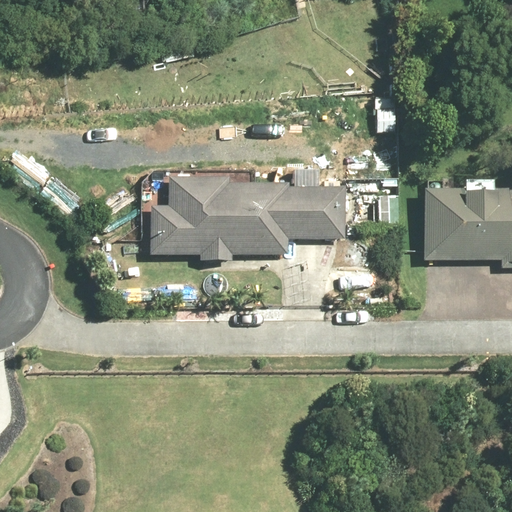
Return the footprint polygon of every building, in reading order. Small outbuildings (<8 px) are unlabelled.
[(396,110),(375,110),(374,132),(395,133),(396,110)] [(233,263),(233,256),(288,256),(288,240),(345,240),(345,186),(246,187),(246,176),(169,176),(169,207),(151,207),(151,257),(199,257),(199,263),(233,263)] [(511,218),(511,219),(511,192),(493,192),(493,181),(464,181),(464,192),(424,192),(423,259),(501,260),(501,267),(511,266),(511,218)] [(392,267),(387,267),(388,258),(370,257),(370,266),(331,265),(330,283),(391,286),(392,267)] [(490,296),(430,294),(429,312),(489,315),(490,296)]
